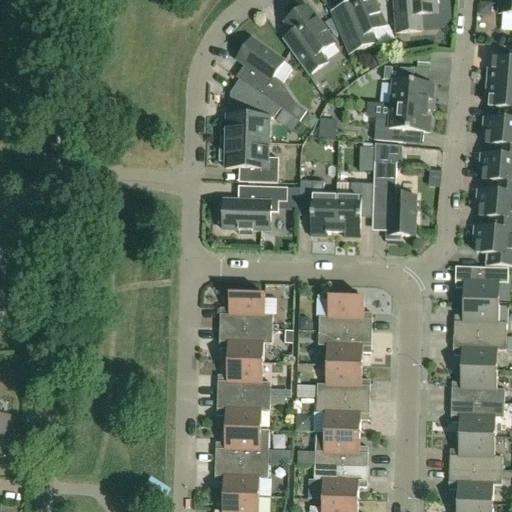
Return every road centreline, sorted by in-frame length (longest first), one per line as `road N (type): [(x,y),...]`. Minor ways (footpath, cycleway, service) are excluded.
road 1 (residential): [(404,292),(445,240),(471,0)]
road 2 (residential): [(193,266),(199,65),(218,31),(258,0)]
road 3 (residential): [(182,511),(193,266)]
road 4 (residential): [(405,511),(404,292)]
road 5 (residential): [(404,292),(381,272),(193,266)]
